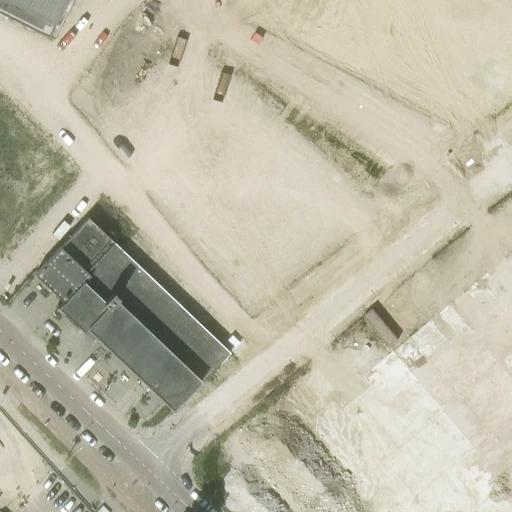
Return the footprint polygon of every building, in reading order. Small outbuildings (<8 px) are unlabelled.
[(0,0),(0,13),(46,36),(64,0),(0,0)] [(228,0),(224,8),(237,14),(237,15),(262,27),(265,21),(275,0),(228,0)] [(511,0),(275,0),(265,21),(273,25),(284,4),(305,14),(325,24),(344,34),(363,44),(383,53),(402,63),(421,73),(439,82),(458,45),(499,66),(502,60),(511,39),(511,0)] [(273,25),(270,31),(291,42),(305,14),(284,4),(273,25)] [(305,14),(291,42),(311,52),(325,24),(305,14)] [(325,24),(311,52),(330,62),(344,34),(325,24)] [(344,34),(330,62),(349,71),(363,44),(344,34)] [(511,39),(502,60),(511,65),(511,39)] [(363,44),(349,71),(369,81),(383,53),(363,44)] [(441,82),(427,110),(477,135),(511,106),(511,89),(493,80),(499,68),(498,67),(499,66),(458,45),(439,82),(441,82)] [(383,53),(369,81),(388,91),(402,63),(383,53)] [(499,68),(493,80),(511,89),(511,65),(502,60),(499,66),(498,67),(499,68)] [(402,63),(388,91),(407,100),(421,73),(402,63)] [(421,73),(407,100),(427,110),(441,82),(439,82),(421,73)] [(201,384),(230,352),(88,217),(83,222),(34,274),(63,302),(57,308),(83,332),(86,328),(172,410),(199,381),(201,384)] [(511,511),(511,263),(321,395),(320,430),(376,511),(511,511)] [(393,333),(372,308),(364,316),(389,346),(398,339),(393,333)]
